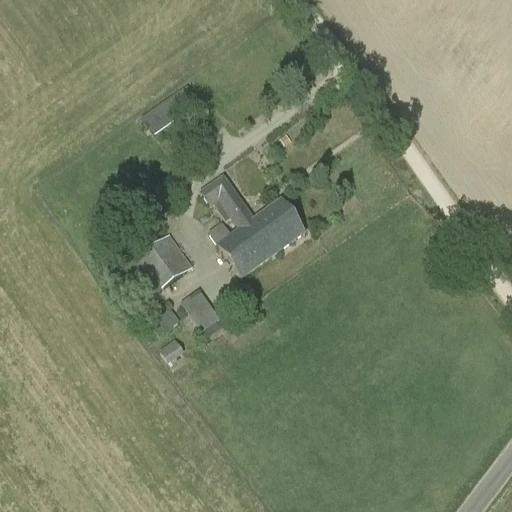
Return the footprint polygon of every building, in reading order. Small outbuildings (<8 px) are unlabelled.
[(186,88),(141,120),(154,139),(200,107),(186,88)] [(208,236),(225,260),(243,248),(242,247),(260,234),(252,224),(254,223),(224,181),(200,197),(210,211),(213,209),(226,227),(231,223),(239,234),(231,240),(221,227),(208,236)] [(243,248),(225,260),(241,282),(303,237),(280,204),(254,223),(252,224),(260,234),(242,247),(243,248)] [(168,239),(114,278),(137,310),(192,271),(168,239)] [(219,324),(198,294),(180,307),(201,336),(219,324)] [(178,325),(168,311),(149,325),(159,339),(178,325)] [(159,355),(167,366),(185,354),(177,342),(159,355)]
